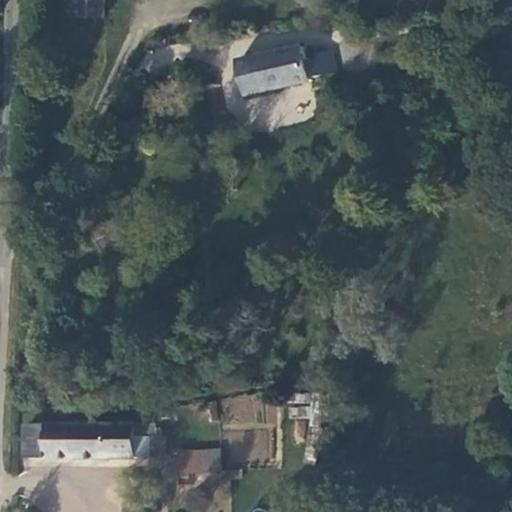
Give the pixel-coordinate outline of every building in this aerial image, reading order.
[(70,0),(71,8),(93,8),(93,0),(70,0)] [(305,38),(227,54),(236,87),(302,74),(301,69),(311,66),(305,38)] [(253,421),(253,422),(275,425),(277,402),(221,396),(219,418),(253,421)] [(19,451),(158,450),(158,430),(144,429),(144,417),(37,418),(18,418),(19,451)] [(227,460),(272,462),(273,431),(229,428),(227,460)] [(171,451),(172,475),(222,471),(220,447),(171,451)]
